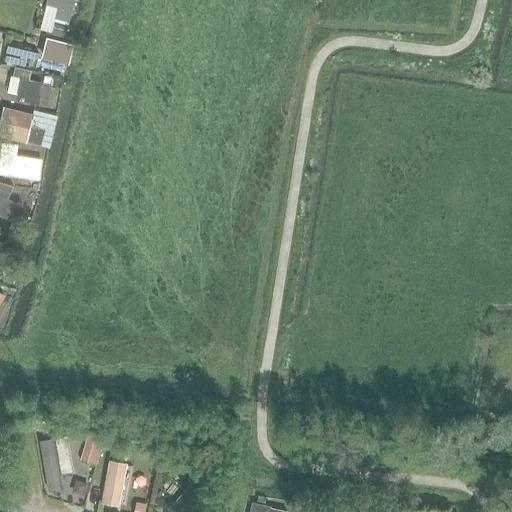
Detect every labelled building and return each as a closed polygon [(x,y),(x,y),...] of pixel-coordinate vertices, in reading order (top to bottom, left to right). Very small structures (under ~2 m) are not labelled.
[(72,0),(43,0),(43,2),(55,6),(52,18),(67,22),(72,0)] [(37,53),(4,46),(1,60),(34,67),(37,53)] [(31,71),(15,68),(13,77),(20,78),(30,80),(31,71)] [(48,109),(53,79),(45,77),(43,83),(30,80),(20,78),(15,101),(48,109)] [(40,147),(43,135),(30,132),(34,115),(5,107),(0,125),(0,137),(27,145),(28,143),(40,147)] [(0,154),(0,174),(39,180),(42,160),(0,154),(0,155),(0,154)] [(20,207),(0,197),(0,215),(13,222),(20,207)] [(91,433),(83,458),(100,464),(109,439),(91,433)] [(38,439),(46,491),(61,488),(58,471),(71,470),(65,435),(38,439)] [(123,464),(106,461),(99,502),(116,505),(123,464)] [(187,511),(212,481),(198,471),(172,504),(181,511),(187,511)] [(268,505),(250,502),(247,511),(286,511),(287,511),(271,508),(271,506),(268,505)]
